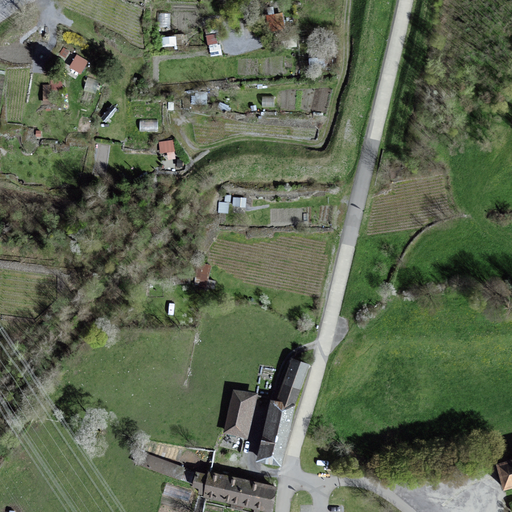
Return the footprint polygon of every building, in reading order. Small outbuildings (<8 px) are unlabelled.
[(284,27),(282,14),(267,16),(269,29),(284,27)] [(88,62),(77,56),(70,67),(81,73),(88,62)] [(174,140),(160,142),(161,152),(175,150),(174,140)] [(198,260),(194,283),(208,285),(211,262),(198,260)] [(288,360),(277,402),(271,401),(254,461),(281,468),(309,366),(288,360)] [(256,396),(232,391),(222,433),(246,438),(256,396)] [(183,467),(139,451),(135,462),(179,478),(183,467)] [(511,460),(498,464),(506,491),(511,489),(511,460)] [(268,511),(269,511),(275,487),(196,470),(192,487),(198,488),(196,496),(268,511)]
